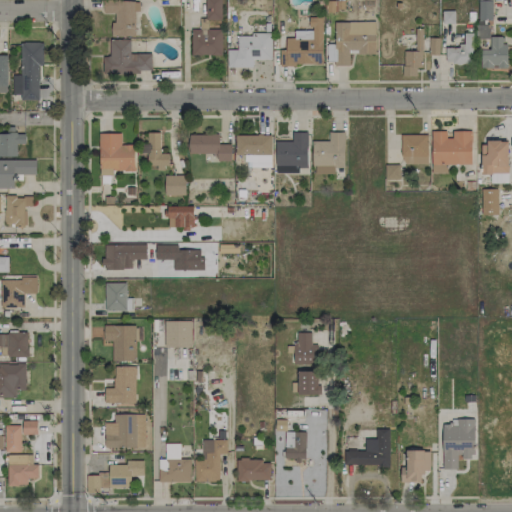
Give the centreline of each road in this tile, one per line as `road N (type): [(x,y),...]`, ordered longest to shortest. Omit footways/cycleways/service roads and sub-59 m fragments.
road 1 (tertiary): [(70,0),(71,511)]
road 2 (residential): [(72,103),(511,99)]
